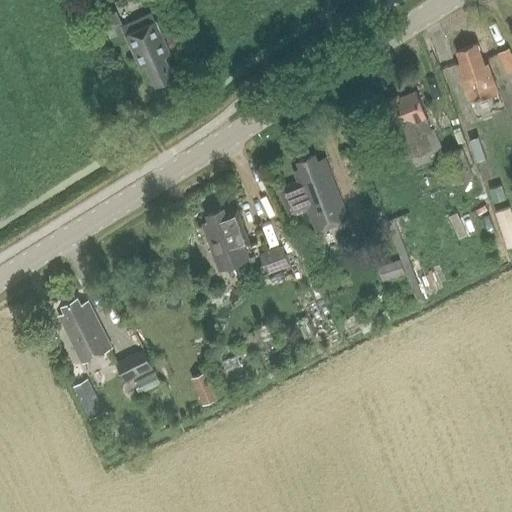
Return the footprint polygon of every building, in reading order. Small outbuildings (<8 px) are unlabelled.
[(153,11),(122,25),(140,66),(147,63),(157,85),(177,77),(167,54),(172,52),(153,11)] [(115,14),(103,20),(112,38),(124,31),(115,14)] [(486,63),(479,44),(457,51),(461,62),(456,64),(459,74),(461,73),(472,101),(499,92),(489,62),(486,63)] [(431,131),(416,91),(399,97),(397,94),(382,99),(388,115),(385,116),(390,131),(400,127),(411,157),(432,149),(433,153),(441,150),(434,130),(431,131)] [(443,189),(474,177),(464,150),(443,157),(447,167),(436,171),(443,189)] [(348,220),(334,184),(325,160),(316,163),(314,156),(297,163),(299,170),(294,172),(297,180),(296,180),(297,182),(279,189),(290,216),(308,209),(316,232),(348,220)] [(501,185),(489,189),(494,202),(505,198),(501,185)] [(511,214),(509,207),(495,211),(507,247),(511,245),(511,214)] [(218,270),(249,258),(238,230),(243,228),(236,210),(226,215),(224,209),(206,216),(208,221),(201,224),(218,270)] [(281,245),(259,253),(267,274),(289,266),(281,245)] [(400,259),(378,266),(383,281),(405,274),(400,259)] [(81,363),(111,348),(87,302),(79,306),(75,299),(59,307),(62,312),(57,315),(81,363)] [(312,323),(300,327),(304,339),(316,335),(312,323)] [(52,329),(46,331),(50,340),(56,337),(52,329)] [(126,383),(154,370),(144,349),(116,363),(126,383)] [(236,357),(222,362),(227,375),(241,370),(236,357)] [(207,371),(191,378),(203,405),(218,398),(207,371)] [(154,373),(135,384),(140,393),(159,383),(154,373)] [(102,411),(88,382),(74,389),(99,437),(107,433),(97,414),(102,411)]
